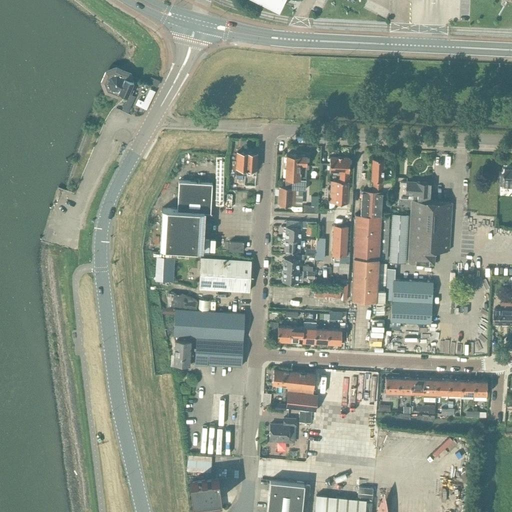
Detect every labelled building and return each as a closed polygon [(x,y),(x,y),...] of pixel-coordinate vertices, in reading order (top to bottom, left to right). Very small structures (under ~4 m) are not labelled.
[(261,0),(278,9),(282,0),(261,0)] [(124,93),(126,94),(127,94),(127,95),(127,94),(128,92),(131,93),(135,84),(132,83),(133,81),(132,80),(133,78),(131,73),(116,66),(105,70),(101,81),(105,92),(118,97),(123,95),(124,93)] [(246,172),(247,152),(237,151),(236,171),(246,172)] [(256,168),(257,153),(247,152),(246,172),(252,172),(252,168),(256,168)] [(286,177),(306,178),(307,155),(290,154),(287,156),(286,177)] [(330,156),(329,171),(340,171),(340,181),(332,180),(330,202),(352,203),(352,192),(348,191),(350,157),(330,156)] [(373,158),(371,180),(373,180),(373,190),(382,190),(384,158),(373,158)] [(501,184),(510,185),(511,185),(511,168),(505,168),(504,175),(501,175),(501,184)] [(286,177),(285,186),(296,186),(296,189),(302,189),(305,189),(306,178),(286,177)] [(159,247),(202,249),(204,211),(210,211),(212,182),(179,180),(177,209),(161,208),(159,247)] [(412,198),(429,199),(430,182),(406,181),(406,193),(412,194),(412,198)] [(301,201),(302,189),(296,189),(296,186),(285,186),(280,185),(278,204),(295,205),(295,201),(301,201)] [(356,214),(351,299),(376,300),(376,314),(383,315),(386,263),(378,263),(378,258),(387,259),(389,216),(385,216),(386,190),(382,190),(373,190),(362,190),(361,214),(356,214)] [(412,200),(408,263),(434,264),(434,250),(449,251),(452,202),(412,200)] [(405,263),(407,224),(408,215),(392,214),(389,262),(405,263)] [(307,234),(316,234),(317,224),(308,223),(307,234)] [(333,254),(346,254),(347,225),(334,225),(333,254)] [(300,239),(301,227),(286,226),(285,238),(300,239)] [(300,239),(285,238),(285,250),(300,250),(300,239)] [(229,241),(229,250),(243,251),(243,242),(229,241)] [(199,283),(199,288),(245,290),(249,290),(251,260),(201,257),(201,258),(199,283)] [(283,269),(298,270),(299,258),(284,257),(283,269)] [(298,270),(283,269),(283,281),(298,282),(298,270)] [(393,280),(391,321),(431,323),(433,282),(393,280)] [(315,283),(314,298),(340,300),(341,284),(315,283)] [(196,309),(197,300),(184,294),(169,293),(167,305),(196,309)] [(197,299),(197,309),(210,310),(210,300),(197,299)] [(173,335),(196,336),(242,339),(243,339),(244,313),(175,309),(175,308),(163,307),(163,313),(175,314),(173,335)] [(511,308),(501,308),(494,308),(494,323),(511,323),(511,308)] [(290,340),(291,326),(278,325),(277,339),(290,340)] [(303,326),(291,326),(290,340),(303,341),(303,326)] [(303,341),(315,341),(316,327),(303,326),(303,341)] [(316,327),(315,341),(328,342),(329,328),(316,327)] [(329,328),(328,342),(341,343),(341,328),(329,328)] [(194,362),(196,336),(173,335),(173,336),(175,336),(175,335),(177,336),(176,340),(175,339),(173,362),(189,363),(189,362),(194,362)] [(196,336),(194,362),(194,363),(241,366),(242,339),(196,336)] [(313,394),(315,373),(274,369),(272,383),(288,385),(286,408),(292,409),(291,412),(315,414),(317,394),(313,394)] [(389,394),(390,391),(398,391),(399,377),(385,377),(385,394),(389,394)] [(399,377),(398,391),(399,391),(398,397),(404,397),(404,391),(411,392),(411,377),(399,377)] [(424,378),(411,377),(411,392),(424,392),(424,378)] [(436,393),(436,378),(424,378),(424,392),(423,397),(436,397),(436,393)] [(436,393),(436,397),(440,397),(441,393),(449,393),(449,379),(436,378),(436,393)] [(449,393),(461,393),(462,379),(449,379),(449,393)] [(462,379),(461,393),(474,394),(474,380),(462,379)] [(474,380),(474,394),(487,394),(487,380),(474,380)] [(300,414),(299,425),(311,426),(311,414),(300,414)] [(295,443),(296,418),(284,417),(283,424),(270,423),(269,442),(295,443)] [(190,455),(189,465),(209,467),(210,456),(190,455)] [(199,511),(222,509),(218,478),(189,482),(193,511),(199,511)] [(270,480),(266,511),(301,511),(304,483),(270,480)] [(316,495),(314,511),(364,511),(366,500),(316,495)]
